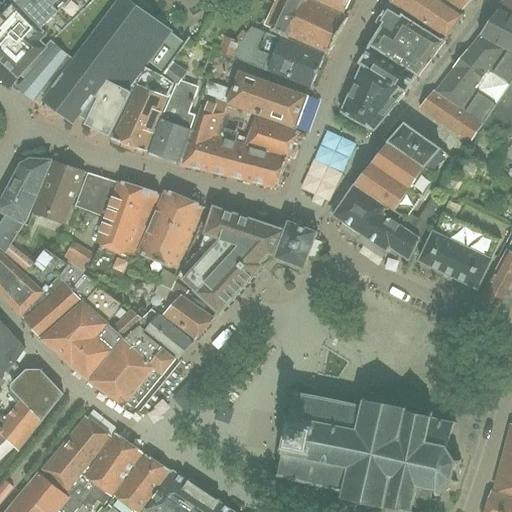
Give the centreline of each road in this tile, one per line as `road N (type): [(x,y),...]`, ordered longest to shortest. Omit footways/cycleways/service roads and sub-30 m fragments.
road 1 (residential): [(22,118),(95,156),(283,207)]
road 2 (residential): [(356,164),(496,0)]
road 3 (residential): [(304,309),(285,363),(243,417),(229,426),(164,413)]
road 4 (residential): [(144,435),(83,394),(0,309)]
road 5 (residential): [(164,413),(251,311),(304,309)]
road 6 (residential): [(347,256),(511,336)]
road 7 (residential): [(375,0),(311,141)]
road 8 (residential): [(258,511),(144,435)]
